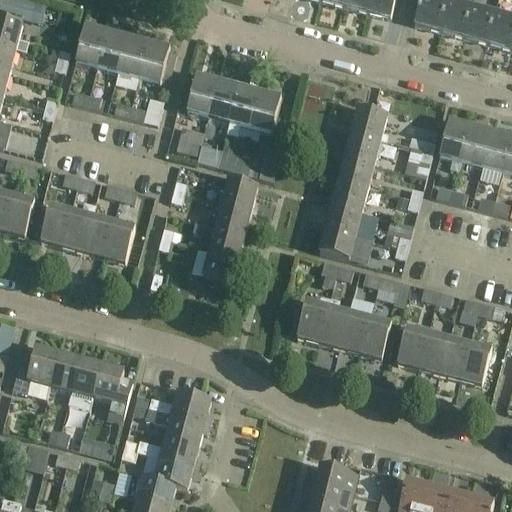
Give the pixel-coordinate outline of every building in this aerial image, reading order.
[(3,0),(1,8),(0,12),(0,13),(15,17),(14,21),(34,26),(39,7),(12,0),(3,0)] [(343,11),(345,0),(319,0),(319,5),(343,11)] [(345,0),(343,11),(367,17),(371,0),(345,0)] [(371,0),(367,17),(390,23),(396,0),(371,0)] [(438,36),(446,4),(429,0),(421,0),(414,30),(438,36)] [(446,4),(438,36),(462,42),(470,11),(446,4)] [(486,48),(494,17),(470,11),(462,42),(486,48)] [(511,21),(494,17),(486,48),(510,55),(511,46),(511,21)] [(0,49),(16,54),(23,30),(0,23),(0,49)] [(85,31),(75,67),(97,73),(107,36),(85,31)] [(107,36),(97,73),(118,78),(127,42),(107,36)] [(127,42),(118,78),(139,83),(148,47),(127,42)] [(148,47),(139,83),(160,89),(170,53),(148,47)] [(16,54),(0,49),(0,75),(10,78),(16,54)] [(52,53),(50,63),(57,65),(59,55),(52,53)] [(62,55),(59,65),(68,67),(70,60),(70,57),(62,55)] [(46,64),(43,76),(54,78),(57,67),(46,64)] [(65,77),(68,67),(59,65),(56,75),(65,77)] [(10,78),(0,75),(0,101),(3,102),(10,78)] [(208,122),(218,86),(196,80),(187,116),(208,122)] [(218,86),(208,122),(229,128),(239,91),(218,86)] [(239,91),(229,128),(240,130),(238,138),(248,141),(259,97),(239,91)] [(87,112),(90,101),(75,97),(72,108),(87,112)] [(259,97),(248,141),(257,143),(259,135),(271,139),(281,102),(259,97)] [(90,101),(87,112),(101,116),(104,105),(90,101)] [(55,116),(58,105),(48,103),(45,113),(55,116)] [(152,106),(147,124),(150,124),(149,128),(158,130),(163,109),(152,106)] [(117,108),(114,119),(128,123),(131,112),(117,108)] [(131,112),(128,123),(143,127),(146,116),(131,112)] [(351,136),(381,144),(387,120),(357,112),(351,136)] [(55,116),(45,113),(42,123),(53,126),(55,116)] [(439,161),(452,165),(450,175),(458,177),(461,167),(471,131),(449,125),(439,161)] [(471,131),(461,167),(482,172),(491,136),(471,131)] [(176,156),(199,162),(202,151),(206,138),(182,132),(176,156)] [(345,161),(375,168),(381,144),(351,136),(345,161)] [(511,141),(491,136),(482,172),(503,178),(511,142),(511,141)] [(409,151),(422,155),(433,158),(435,149),(411,142),(409,151)] [(511,142),(503,178),(511,180),(511,142)] [(32,162),(42,165),(45,154),(35,151),(32,162)] [(202,151),(199,162),(198,169),(215,173),(219,156),(202,151)] [(259,182),(273,186),(281,158),(266,154),(259,182)] [(419,166),(429,169),(433,158),(422,155),(419,166)] [(243,161),(235,159),(234,164),(227,163),(224,175),(238,179),(243,161)] [(243,161),(238,179),(258,184),(262,166),(243,161)] [(338,185),(368,193),(375,168),(345,161),(338,185)] [(22,167),(8,163),(5,175),(19,179),(22,167)] [(22,167),(19,179),(34,182),(37,171),(22,167)] [(80,182),(66,179),(63,190),(77,194),(80,182)] [(80,182),(77,194),(92,198),(95,186),(80,182)] [(228,184),(221,208),(221,209),(251,216),(258,192),(228,184)] [(338,185),(332,209),(362,217),(368,193),(338,185)] [(174,196),(184,199),(187,189),(176,186),(174,196)] [(123,193),(108,190),(105,201),(120,205),(123,193)] [(439,192),(436,203),(450,207),(453,195),(439,192)] [(123,193),(120,205),(134,209),(137,197),(123,193)] [(420,206),(423,196),(413,194),(410,204),(420,206)] [(15,195),(13,201),(4,237),(25,242),(34,206),(23,203),(25,197),(15,195)] [(453,195),(450,207),(465,211),(468,199),(453,195)] [(174,196),(171,207),(181,209),(184,199),(174,196)] [(0,235),(4,237),(13,201),(0,197),(0,235)] [(398,201),(395,211),(406,214),(409,203),(398,201)] [(492,218),(495,206),(480,202),(477,214),(492,218)] [(420,206),(410,204),(407,214),(418,217),(420,206)] [(495,206),(492,218),(507,222),(510,210),(495,206)] [(245,241),(251,216),(221,209),(215,233),(245,241)] [(362,217),(332,209),(326,233),(356,241),(362,217)] [(62,252),(71,216),(50,210),(41,246),(62,252)] [(71,216),(62,252),(83,257),(92,222),(71,216)] [(92,222),(83,257),(104,263),(114,227),(92,222)] [(114,227),(104,263),(125,269),(135,233),(114,227)] [(192,238),(212,243),(209,257),(239,265),(245,241),(215,233),(195,228),(192,238)] [(356,241),(326,233),(319,258),(349,266),(356,241)] [(161,245),(171,248),(174,237),(164,234),(161,245)] [(386,239),(383,249),(397,252),(399,242),(387,239),(386,239)] [(397,252),(408,255),(410,244),(400,242),(397,252)] [(161,245),(159,254),(169,257),(171,248),(161,245)] [(408,255),(397,252),(395,262),(405,265),(408,255)] [(202,281),(232,289),(239,265),(209,257),(202,281)] [(335,283),(338,271),(324,267),(320,280),(324,281),(321,291),(333,294),(336,283),(335,283)] [(353,275),(338,271),(335,283),(336,283),(350,287),(353,275)] [(378,294),(381,282),(365,278),(362,290),(378,294)] [(381,282),(378,294),(391,297),(394,286),(381,282)] [(424,293),(423,295),(421,304),(435,308),(438,297),(424,293)] [(438,297),(435,308),(450,312),(453,301),(438,297)] [(214,309),(222,311),(224,303),(216,301),(214,309)] [(320,301),(318,309),(306,306),(297,342),(318,348),(330,303),(320,301)] [(349,317),(338,315),(340,306),(330,303),(318,348),(339,354),(349,317)] [(478,319),(481,308),(466,304),(463,315),(478,319)] [(481,308),(478,319),(492,323),(495,312),(481,308)] [(349,317),(339,354),(360,359),(370,323),(349,317)] [(370,323),(360,359),(382,365),(391,329),(370,323)] [(1,328),(0,333),(0,354),(12,356),(15,330),(1,328)] [(397,369),(418,374),(428,338),(429,332),(420,329),(418,335),(407,332),(397,369)] [(428,338),(418,374),(439,380),(449,343),(438,340),(440,334),(429,332),(428,338)] [(449,343),(439,380),(461,385),(470,349),(449,343)] [(470,349),(461,385),(482,391),(491,355),(470,349)] [(21,362),(13,395),(27,399),(30,387),(50,392),(59,358),(36,352),(33,365),(21,362)] [(0,366),(6,368),(9,359),(0,356),(0,366)] [(59,358),(50,392),(71,398),(80,364),(59,358)] [(71,398),(72,398),(69,408),(90,413),(92,403),(93,403),(102,369),(80,364),(71,398)] [(102,369),(93,403),(113,409),(110,419),(124,423),(132,391),(121,388),(124,375),(102,369)] [(171,420),(210,430),(212,421),(208,419),(211,406),(177,398),(171,420)] [(138,401),(135,410),(148,414),(151,404),(138,401)] [(166,442),(199,451),(203,438),(207,440),(210,430),(171,420),(148,414),(135,410),(133,420),(146,423),(145,426),(168,432),(166,442)] [(52,433),(48,447),(57,450),(61,435),(52,433)] [(61,435),(57,450),(66,452),(70,438),(61,435)] [(160,464),(198,474),(201,465),(196,463),(199,451),(166,442),(163,454),(127,445),(124,454),(137,458),(160,464)] [(28,451),(17,448),(14,459),(25,462),(28,451)] [(40,454),(28,451),(25,462),(37,465),(40,454)] [(98,451),(96,460),(111,463),(113,454),(98,451)] [(124,454),(122,464),(135,467),(137,458),(124,454)] [(56,470),(67,472),(70,462),(58,459),(56,470)] [(80,465),(70,462),(67,472),(77,475),(80,465)] [(154,487),(176,493),(188,495),(191,482),(196,484),(198,474),(160,464),(154,487)] [(315,490),(354,499),(358,480),(320,470),(315,490)] [(126,502),(136,505),(163,511),(176,511),(178,506),(173,504),(176,493),(154,487),(142,484),(142,482),(132,480),(126,502)] [(94,483),(91,492),(100,495),(100,496),(101,496),(102,495),(115,499),(118,490),(116,489),(106,487),(103,486),(94,483)] [(390,508),(392,499),(396,485),(387,483),(381,506),(390,508)] [(422,511),(428,490),(406,484),(398,511),(422,511)] [(311,508),(325,511),(350,511),(354,499),(315,490),(311,508)] [(445,511),(450,496),(428,490),(422,511),(445,511)] [(112,509),(115,499),(102,495),(101,496),(99,505),(112,509)] [(469,511),(472,501),(450,496),(445,511),(469,511)] [(472,501),(469,511),(492,511),(494,507),(472,501)]
